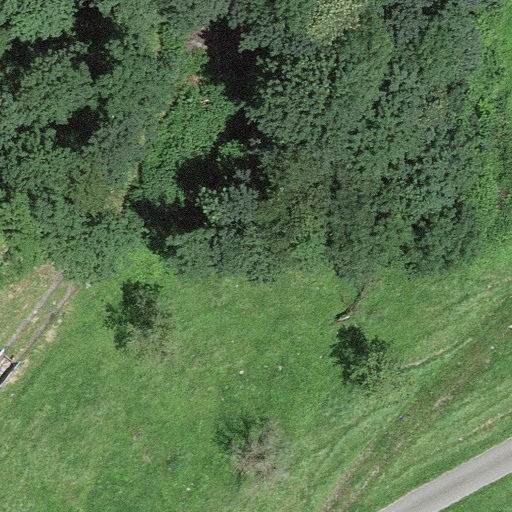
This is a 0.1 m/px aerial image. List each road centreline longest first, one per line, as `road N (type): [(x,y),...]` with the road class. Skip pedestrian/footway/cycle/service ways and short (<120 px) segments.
road 1 (track): [(342,511),(382,454),(511,312)]
road 2 (track): [(0,363),(77,267),(144,154)]
